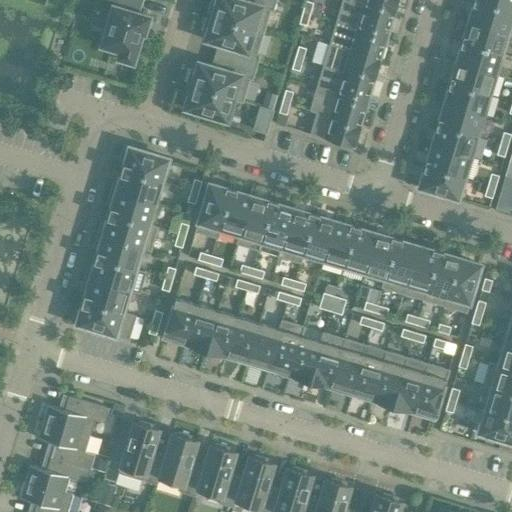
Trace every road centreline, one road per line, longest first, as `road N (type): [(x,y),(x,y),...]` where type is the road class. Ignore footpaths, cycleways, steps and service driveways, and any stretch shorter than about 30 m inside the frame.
road 1 (residential): [(511,494),(28,349)]
road 2 (residential): [(150,126),(112,123),(96,142),(28,349)]
road 3 (residential): [(381,194),(150,126)]
road 4 (residential): [(439,0),(381,194)]
road 5 (residential): [(511,235),(381,194)]
road 6 (residential): [(186,0),(150,126)]
